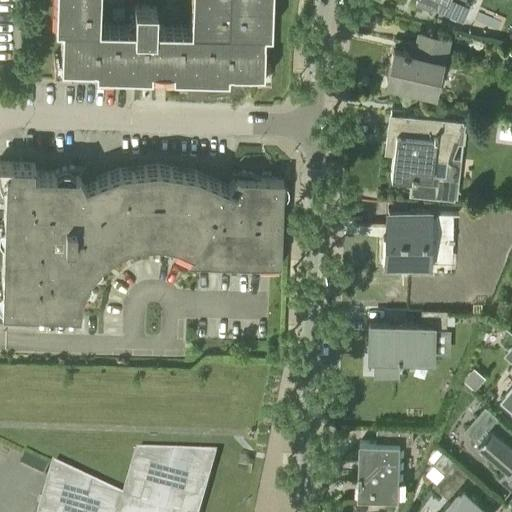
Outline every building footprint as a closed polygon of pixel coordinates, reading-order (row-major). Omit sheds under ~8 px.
[(134,7),(99,6),(99,0),(55,0),(54,23),(61,24),(59,62),(95,63),(94,68),(111,69),(111,70),(210,73),(210,72),(227,73),(227,67),(262,69),(264,31),(270,31),(270,0),(191,0),(190,26),(161,25),(155,18),(155,5),(134,4),(134,7)] [(415,0),(415,1),(431,8),(432,6),(461,19),(469,2),(463,0),(415,0)] [(386,78),(436,90),(442,62),(444,63),(450,37),(419,30),(414,53),(407,52),(407,50),(401,48),(401,50),(393,48),(386,78)] [(392,177),(392,176),(410,178),(408,192),(436,196),(464,122),(390,113),(387,137),(394,138),(390,176),(392,177)] [(82,166),(76,165),(70,165),(64,166),(59,168),(54,170),(34,169),(34,162),(0,160),(0,182),(4,180),(0,306),(78,309),(82,288),(89,272),(90,270),(101,257),(118,244),(134,239),(137,238),(153,236),(156,236),(173,239),(175,240),(191,247),(185,256),(187,257),(192,250),(204,258),(280,260),(282,178),(260,177),(256,174),(251,173),(249,172),(244,171),(241,170),(238,170),(231,171),(234,177),(229,185),(195,170),(157,163),(119,167),(83,181),(79,172),(82,166)] [(382,259),(430,261),(432,211),(390,209),(389,237),(383,237),(382,259)] [(374,373),(398,374),(399,357),(433,358),(434,325),(445,325),(446,309),(420,308),(420,323),(368,321),(367,352),(376,352),(376,372),(374,372),(374,373)] [(485,376),(474,367),(464,378),(475,388),(485,376)] [(511,409),(511,385),(501,399),(511,409)] [(505,466),(499,475),(511,485),(511,443),(510,442),(511,439),(511,427),(499,417),(478,442),(505,466)] [(359,495),(398,497),(400,442),(412,443),(412,428),(376,427),(376,440),(361,440),(359,482),(365,482),(365,494),(359,494),(359,495)] [(491,511),(466,489),(476,478),(443,448),(432,462),(443,473),(434,484),(449,498),(436,511),(491,511)] [(200,511),(216,460),(135,457),(122,503),(51,469),(39,511),(200,511)]
